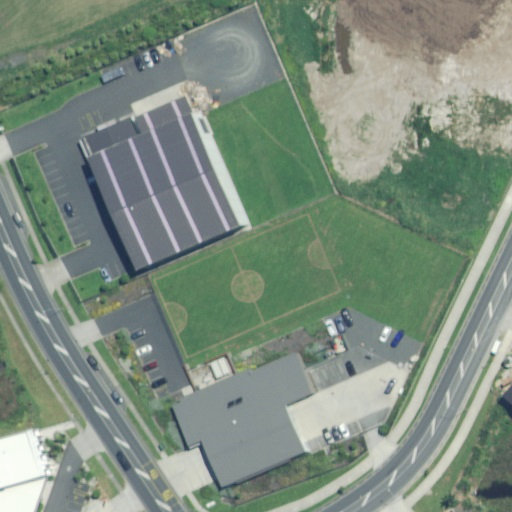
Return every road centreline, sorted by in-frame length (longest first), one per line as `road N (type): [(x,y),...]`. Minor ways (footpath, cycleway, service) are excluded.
road 1 (secondary): [(0,226),(46,323),(167,511)]
road 2 (unclassified): [(347,511),(398,473),(433,428),(511,265)]
road 3 (unknown): [(22,273),(62,252),(72,227),(30,122)]
road 4 (track): [(0,69),(161,0)]
road 5 (unknown): [(46,323),(123,305),(142,327),(161,376)]
road 6 (unknown): [(54,511),(86,390)]
